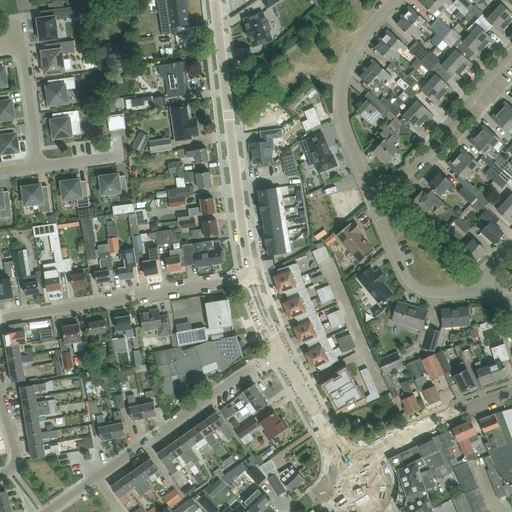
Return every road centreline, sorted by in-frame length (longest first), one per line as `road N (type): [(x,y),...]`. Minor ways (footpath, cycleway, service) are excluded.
road 1 (residential): [(45,511),(243,372),(282,355)]
road 2 (tertiary): [(249,277),(213,0)]
road 3 (residential): [(0,319),(249,277)]
road 4 (residential): [(371,191),(345,132),(341,85),(360,38),(393,0)]
road 5 (residential): [(371,191),(400,182),(511,54)]
road 6 (tertiary): [(347,466),(390,440),(511,392)]
road 7 (residential): [(484,292),(434,293),(411,284),(371,191)]
road 8 (residential): [(38,166),(20,37),(0,39)]
road 9 (tertiary): [(347,466),(282,355)]
